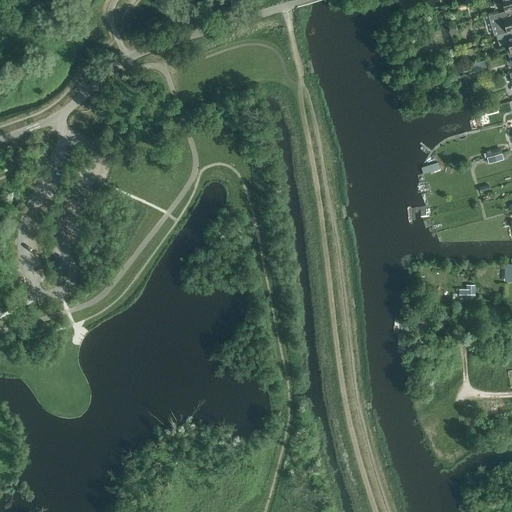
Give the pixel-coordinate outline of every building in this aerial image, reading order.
[(502,2),(505,11),(511,9),(511,0),(492,0),(494,4),(502,2)] [(511,9),(505,11),(488,16),(493,36),(496,35),(511,30),(511,9)] [(510,52),(511,51),(511,30),(496,35),(499,45),(508,43),(510,52)] [(484,60),(471,64),(474,71),(486,68),(484,60)] [(493,149),(488,150),(489,155),(491,155),(491,157),(500,155),(498,149),(494,151),(493,149)] [(491,157),(489,158),(491,163),(503,160),(501,154),(500,155),(491,157)] [(466,300),(475,301),(475,294),(475,285),(466,284),(466,289),(459,289),(459,294),(466,294),(466,300)] [(485,316),(505,316),(505,306),(485,307),(485,316)] [(429,335),(429,328),(427,328),(427,321),(425,320),(417,320),(417,324),(417,325),(416,334),(429,335)]
